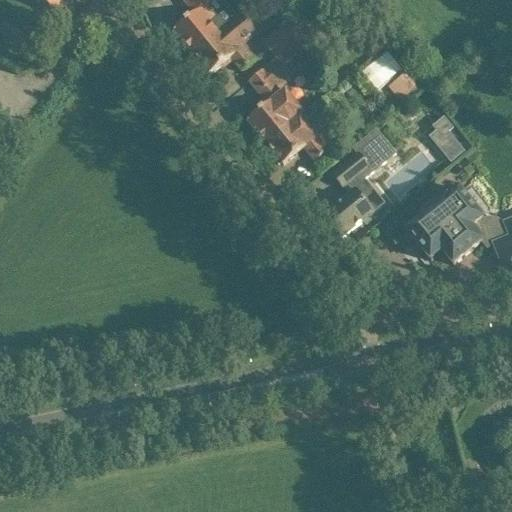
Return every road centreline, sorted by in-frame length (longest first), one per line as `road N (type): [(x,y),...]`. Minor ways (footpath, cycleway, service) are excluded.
road 1 (residential): [(97,12),(336,292)]
road 2 (secondary): [(511,340),(371,348),(221,392)]
road 3 (secondary): [(221,392),(375,380),(511,343)]
road 4 (secondary): [(0,436),(221,392)]
road 5 (unclassified): [(0,153),(97,12)]
